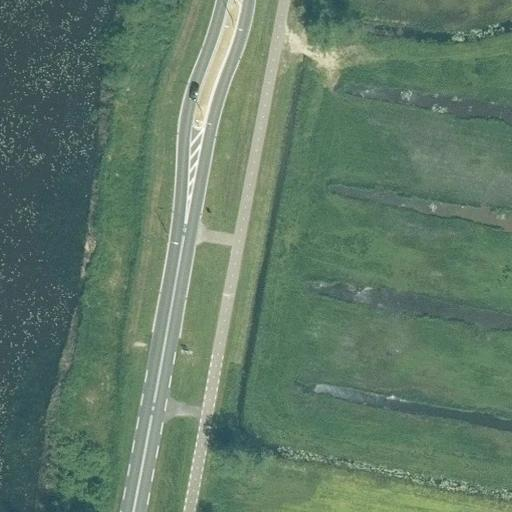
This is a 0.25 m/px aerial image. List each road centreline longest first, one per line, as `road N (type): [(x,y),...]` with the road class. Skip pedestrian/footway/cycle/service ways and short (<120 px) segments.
road 1 (primary): [(131,511),(184,223)]
road 2 (primary): [(184,223),(247,0)]
road 3 (primary): [(221,0),(184,120),(184,223)]
